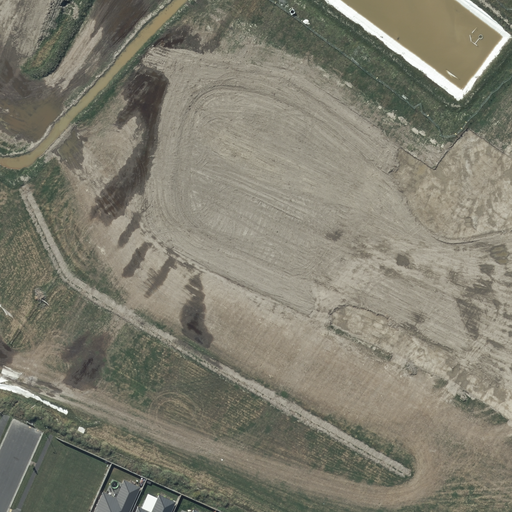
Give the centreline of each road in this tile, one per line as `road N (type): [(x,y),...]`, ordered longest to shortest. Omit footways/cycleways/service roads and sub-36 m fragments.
road 1 (residential): [(71,325),(411,479)]
road 2 (residential): [(75,315),(121,201),(136,108)]
road 3 (residential): [(0,492),(71,325)]
road 4 (residential): [(511,99),(378,0)]
road 5 (residential): [(0,74),(136,108)]
